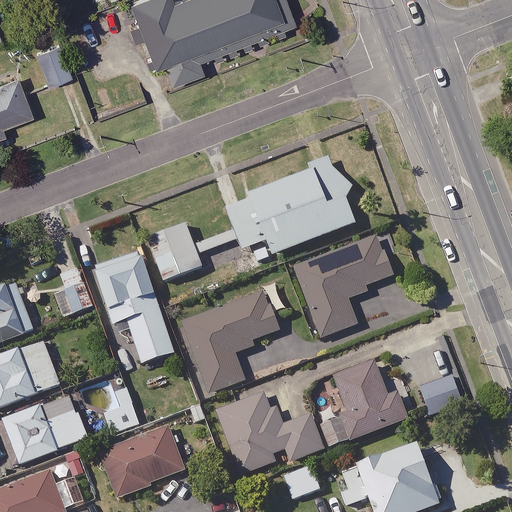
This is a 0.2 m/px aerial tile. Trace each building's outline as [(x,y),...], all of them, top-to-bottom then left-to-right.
[(296,23),(287,0),(144,0),(132,5),(156,68),(166,64),(173,84),(204,73),(200,60),(296,23)] [(73,76),(61,44),(37,53),(48,85),(73,76)] [(32,117),(18,80),(0,86),(0,136),(5,135),(3,128),(32,117)] [(356,227),(330,160),(309,168),(311,174),(227,207),(244,252),(268,243),(274,259),(356,227)] [(204,270),(186,225),(148,240),(167,285),(204,270)] [(392,279),(378,240),(296,270),(322,340),(358,327),(349,302),(369,294),(367,288),(392,279)] [(176,357),(141,254),(95,270),(116,329),(129,324),(144,368),(176,357)] [(83,270),(62,277),(68,294),(57,298),(64,320),(96,310),(83,270)] [(0,347),(36,335),(18,286),(0,293),(0,347)] [(279,333),(275,324),(301,314),(290,286),(259,298),(183,326),(209,396),(245,383),(235,356),(254,349),(252,343),(279,333)] [(0,411),(61,388),(44,344),(0,360),(0,411)] [(320,429),(328,452),(410,423),(401,396),(388,401),(376,367),(338,380),(351,418),(320,429)] [(463,407),(454,379),(422,390),(431,417),(463,407)] [(145,431),(130,389),(116,394),(111,381),(82,391),(92,422),(104,418),(112,442),(145,431)] [(89,441),(72,398),(5,425),(22,468),(89,441)] [(328,452),(320,429),(316,417),(278,431),(267,398),(218,415),(240,478),(278,465),(275,457),(288,453),(292,464),(328,452)] [(185,473),(168,431),(103,457),(120,499),(185,473)] [(429,511),(440,508),(417,446),(337,476),(349,509),(371,501),(375,511),(429,511)] [(313,468),(286,478),(294,501),(321,492),(313,468)] [(0,511),(65,511),(50,474),(0,494),(0,511)]
